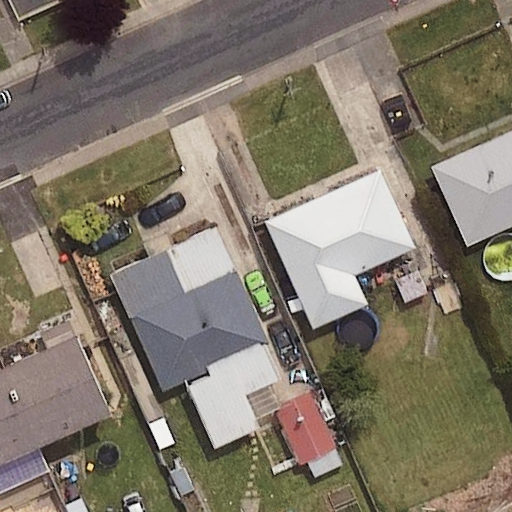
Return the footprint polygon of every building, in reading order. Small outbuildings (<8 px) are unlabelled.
[(511,117),(431,154),(465,231),(511,209),(511,117)] [(411,236),(377,158),(265,208),(312,315),(366,291),(353,262),(411,236)] [(185,370),(214,436),(259,416),(254,402),(287,388),(215,220),(112,264),(162,380),(185,370)] [(6,465),(19,459),(33,489),(80,468),(67,438),(76,434),(72,425),(116,405),(71,304),(0,335),(0,457),(2,457),(6,465)] [(136,347),(118,356),(158,441),(177,432),(136,347)] [(308,381),(272,396),(296,454),(305,450),(313,469),(340,457),(308,381)]
